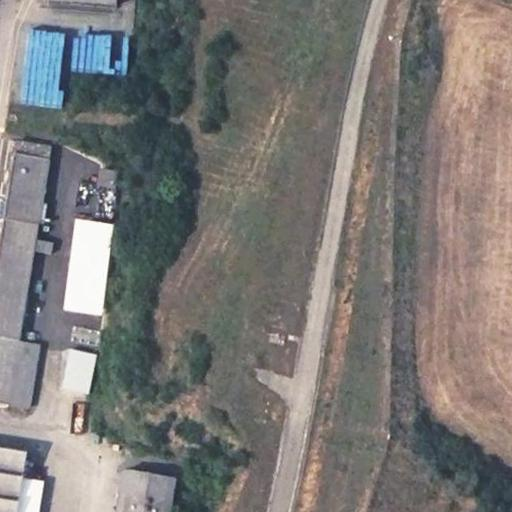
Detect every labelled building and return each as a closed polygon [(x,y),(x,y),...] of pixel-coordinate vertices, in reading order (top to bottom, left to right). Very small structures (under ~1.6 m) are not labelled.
[(66,109),(76,36),(25,29),(15,103),(66,109)] [(17,143),(0,248),(0,404),(30,409),(39,348),(20,344),(52,149),(17,143)] [(72,263),(98,269),(105,238),(79,232),(72,263)] [(71,353),(62,392),(87,397),(95,358),(71,353)] [(0,450),(0,511),(16,511),(26,455),(0,450)] [(169,511),(175,479),(125,471),(119,511),(169,511)]
